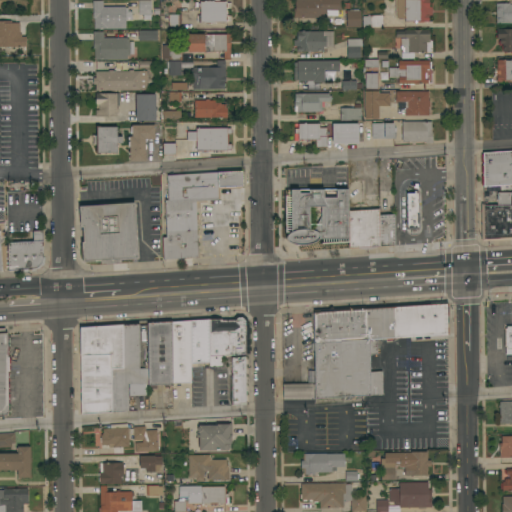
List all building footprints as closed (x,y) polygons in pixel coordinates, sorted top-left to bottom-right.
[(94,29),(94,18),(93,18),(93,1),(102,0),(103,7),(125,7),(125,8),(128,8),(128,11),(132,11),(132,20),(126,20),(126,28),(94,29)] [(138,0),(151,0),(151,15),(138,15),(138,0)] [(340,0),(340,10),(327,10),(327,12),(322,15),(320,15),(320,17),(293,17),(293,10),(295,10),(295,0),(340,0)] [(396,0),(429,0),(429,7),(431,7),(431,16),(428,16),(430,16),(430,19),(428,19),(428,21),(423,21),(423,22),(416,22),(416,21),(404,21),(404,19),(396,17),(396,0)] [(213,22),(213,23),(204,23),(200,23),(200,7),(197,7),(195,7),(195,2),(197,2),(197,3),(200,3),(200,2),(204,2),(204,1),(213,1),(225,1),(225,3),(230,3),(230,8),(225,8),(225,10),(227,10),(227,14),(226,14),(226,16),(231,16),(231,21),(226,21),(226,22),(213,22)] [(511,23),(496,23),(496,3),(509,3),(509,4),(511,4),(511,23)] [(346,27),(346,11),(349,11),(349,9),(353,9),(353,11),(360,11),(361,27),(346,27)] [(181,27),(168,27),(168,14),(180,14),(181,27)] [(383,27),(363,28),(362,16),(370,16),(382,15),(383,27)] [(0,21),(11,21),(11,23),(19,23),(19,34),(21,34),(21,36),(26,36),(26,39),(27,39),(27,44),(26,44),(26,47),(0,47),(0,21)] [(429,29),(429,42),(426,42),(426,52),(413,52),(413,58),(401,59),(400,38),(404,38),(404,37),(395,38),(395,31),(404,31),(404,30),(429,29)] [(511,51),(502,52),(502,44),(499,44),(499,38),(496,38),(496,29),(511,29),(511,51)] [(157,30),(157,40),(138,40),(138,30),(157,30)] [(94,60),(94,49),(93,49),(93,31),(103,31),(103,38),(127,37),(127,39),(128,39),(128,42),(129,42),(129,56),(127,56),(127,59),(94,60)] [(297,51),(297,46),(293,46),(293,40),(296,40),(296,31),(333,31),(333,47),(326,47),(326,49),(323,49),(323,51),(297,51)] [(231,40),(230,40),(230,59),(223,59),(223,52),(188,52),(188,46),(186,46),(186,40),(186,34),(204,34),(231,34),(231,40)] [(347,58),(347,47),(347,39),(362,39),(362,46),(360,46),(360,58),(347,58)] [(161,45),(181,45),(181,46),(182,46),(182,52),(181,52),(181,60),(168,60),(168,59),(161,59),(161,45)] [(364,67),(364,60),(363,60),(363,51),(365,51),(365,50),(371,50),(371,47),(377,47),(377,52),(387,52),(387,58),(377,58),(377,59),(378,59),(378,67),(364,67)] [(168,75),(168,68),(167,68),(167,62),(168,62),(168,61),(180,61),(193,61),(193,67),(216,67),(216,60),(224,60),(225,81),(224,81),(224,89),(193,89),(193,68),(181,68),(181,75),(168,75)] [(338,60),(338,61),(344,61),(344,71),(334,71),(334,82),(313,82),(314,84),(306,84),(306,81),(297,81),(297,80),(293,80),(293,62),(297,62),(297,61),(338,60)] [(429,60),(429,62),(431,62),(431,68),(429,68),(429,69),(425,69),(425,73),(426,73),(426,79),(428,79),(428,83),(424,83),(425,89),(423,89),(423,84),(413,84),(413,85),(403,85),(403,83),(402,83),(402,84),(398,84),(398,78),(388,78),(388,68),(398,67),(398,61),(429,60)] [(511,80),(511,82),(508,82),(508,81),(506,81),(506,82),(504,82),(504,81),(501,81),(501,82),(498,82),(498,81),(496,81),(496,75),(496,70),(496,60),(504,60),(511,60),(511,80)] [(95,84),(93,84),(93,78),(95,78),(95,71),(108,71),(108,70),(112,70),(112,71),(128,71),(128,70),(133,70),(133,71),(147,71),(147,90),(95,90),(95,84)] [(365,73),(378,73),(378,89),(365,89),(365,73)] [(362,81),(362,89),(341,90),(341,81),(362,81)] [(187,82),(187,90),(171,90),(171,82),(187,82)] [(423,91),(423,90),(429,90),(429,98),(428,98),(428,101),(429,101),(429,106),(428,106),(428,109),(429,109),(429,112),(428,112),(428,115),(405,115),(405,109),(397,109),(397,102),(395,102),(395,91),(423,91)] [(181,92),(181,102),(169,102),(169,92),(181,92)] [(95,116),(95,110),(98,110),(98,105),(95,105),(95,93),(116,93),(116,108),(118,108),(118,113),(116,113),(116,117),(95,116)] [(328,93),(328,96),(331,96),(331,101),(321,101),(321,112),(294,112),(294,101),(295,101),(294,94),(328,93)] [(376,93),(389,93),(389,106),(388,106),(388,107),(378,107),(378,106),(376,106),(376,93)] [(135,94),(155,94),(155,120),(135,121),(135,94)] [(194,101),(205,100),(205,99),(209,99),(209,101),(215,100),(215,103),(220,103),(220,104),(227,104),(227,118),(194,118),(194,101)] [(354,108),(354,104),(360,104),(360,108),(361,108),(361,120),(349,120),(340,120),(340,108),(354,108)] [(162,120),(162,111),(180,111),(180,120),(162,120)] [(431,122),(431,132),(432,132),(432,143),(425,143),(425,141),(401,141),(401,122),(431,122)] [(319,123),(319,128),(326,128),(326,148),(316,148),(315,140),(298,140),(298,134),(294,134),(294,129),(298,129),(298,124),(319,123)] [(358,123),(358,143),(347,143),(347,145),(343,145),(343,143),(332,143),(331,123),(358,123)] [(371,139),(371,123),(393,123),(394,128),(395,128),(395,131),(393,131),(393,138),(371,139)] [(145,161),(129,161),(129,147),(128,147),(128,142),(129,142),(129,140),(128,140),(128,137),(129,137),(129,136),(131,136),(131,134),(130,134),(130,127),(131,127),(131,125),(154,125),(154,139),(147,139),(147,140),(145,140),(145,161)] [(116,127),(116,136),(122,136),(122,143),(117,143),(117,153),(100,153),(100,154),(96,154),(96,145),(93,145),(93,135),(97,135),(97,127),(116,127)] [(227,128),(231,128),(231,134),(228,134),(228,144),(231,144),(231,150),(224,150),(224,152),(221,152),(221,150),(218,150),(218,151),(196,152),(196,139),(188,139),(188,133),(196,133),(196,128),(227,128)] [(175,154),(163,154),(162,143),(175,143),(175,154)] [(511,184),(483,186),(483,153),(511,151),(511,184)] [(162,237),(166,237),(164,200),(168,200),(167,175),(241,171),(242,186),(217,187),(218,199),(195,200),(198,257),(163,259),(162,237)] [(511,185),(481,187),(481,197),(484,197),(485,204),(495,204),(494,190),(511,189),(511,185)] [(318,239),(315,241),(309,244),(301,245),(295,245),(289,242),(286,239),(286,238),(286,235),(290,231),(290,189),(347,189),(347,210),(348,239),(318,239)] [(421,232),(404,232),(403,197),(406,197),(406,193),(408,193),(408,191),(414,191),(414,193),(418,193),(418,197),(420,197),(421,232)] [(511,239),(481,241),(481,203),(484,203),(484,205),(496,205),(496,193),(508,193),(511,191),(511,239)] [(81,242),(83,242),(82,227),(80,227),(78,206),(134,202),(138,258),(120,260),(120,262),(100,264),(100,261),(82,262),(81,242)] [(379,246),(348,248),(348,239),(347,210),(378,209),(379,215),(379,246)] [(393,214),(394,245),(379,246),(379,215),(393,214)] [(7,243),(33,241),(33,231),(43,230),(43,257),(45,257),(44,262),(42,266),(38,269),(32,271),(23,272),(23,270),(8,271),(7,243)] [(313,312),(359,309),(447,303),(448,334),(385,338),(385,340),(380,341),(380,339),(376,339),(377,354),(369,354),(369,372),(381,371),(382,395),(314,399),(314,384),(313,312)] [(209,319),(221,319),(221,320),(233,320),(237,315),(242,315),(246,319),(246,325),(248,325),(248,354),(244,354),(221,356),(221,365),(209,366),(209,363),(209,319)] [(190,364),(189,320),(209,319),(209,363),(190,364)] [(172,322),(189,320),(190,364),(190,383),(172,383),(172,322)] [(172,385),(156,385),(157,388),(148,388),(148,384),(147,350),(147,323),(172,321),(172,322),(172,383),(172,385)] [(124,412),(81,414),(80,356),(79,356),(79,327),(122,324),(122,325),(124,411),(124,412)] [(128,384),(128,411),(124,411),(122,325),(139,324),(139,368),(143,368),(143,350),(147,350),(148,384),(128,384)] [(7,333),(7,357),(8,357),(9,371),(7,371),(7,415),(0,415),(0,333),(5,333),(7,333)] [(245,357),(245,403),(231,404),(231,357),(245,357)] [(314,399),(283,399),(283,384),(314,384),(314,399)] [(511,422),(499,423),(499,402),(511,401),(511,422)] [(231,436),(231,443),(230,443),(230,448),(227,450),(198,451),(198,433),(197,431),(197,428),(198,426),(198,424),(214,424),(214,423),(231,423),(231,436)] [(158,450),(135,452),(134,443),(142,442),(142,439),(134,440),(133,427),(144,426),(145,430),(157,430),(158,450)] [(129,446),(109,448),(109,445),(101,445),(100,435),(103,435),(102,429),(115,428),(115,427),(118,427),(118,428),(127,427),(129,446)] [(15,443),(11,443),(11,447),(0,447),(0,433),(14,433),(15,443)] [(511,457),(499,457),(499,443),(501,443),(501,436),(511,436),(511,457)] [(30,477),(17,477),(17,470),(0,470),(0,453),(17,453),(17,447),(30,447),(30,477)] [(410,452),(427,452),(427,460),(430,460),(430,466),(427,466),(427,475),(404,476),(404,467),(399,467),(399,463),(384,463),(384,453),(410,452)] [(344,467),(331,467),(331,472),(315,472),(315,475),(305,475),(305,468),(300,468),(300,460),(304,460),(304,454),(326,453),(326,454),(344,453),(344,467)] [(154,455),(154,456),(161,456),(161,465),(161,472),(145,472),(145,468),(139,468),(139,456),(154,455)] [(210,458),(211,458),(211,459),(226,459),(226,465),(228,465),(228,467),(229,467),(229,479),(207,480),(207,471),(203,471),(203,481),(195,481),(195,478),(188,478),(188,455),(210,455),(210,458)] [(123,476),(120,477),(120,484),(99,484),(99,472),(100,472),(99,464),(102,464),(102,463),(122,462),(123,476)] [(395,480),(381,480),(380,468),(394,468),(395,480)] [(511,490),(502,491),(502,481),(504,481),(504,479),(509,479),(509,474),(506,474),(506,469),(511,468),(511,490)] [(357,481),(345,481),(345,471),(357,471),(357,481)] [(427,482),(427,489),(430,489),(431,507),(399,507),(399,505),(394,506),(394,502),(389,502),(389,489),(399,489),(399,483),(427,482)] [(345,484),(350,484),(352,489),(352,495),(365,495),(365,511),(351,511),(350,500),(344,502),(344,506),(343,506),(343,508),(319,508),(319,501),(312,501),(312,500),(301,500),(301,484),(345,483),(345,484)] [(158,485),(158,486),(162,486),(162,495),(146,495),(146,485),(158,485)] [(131,492),(133,492),(133,496),(131,496),(131,501),(141,500),(141,511),(131,511),(98,511),(98,508),(100,508),(99,486),(106,486),(107,492),(131,491),(131,492)] [(224,488),(225,488),(226,493),(228,493),(228,503),(224,503),(224,504),(201,504),(201,503),(188,503),(187,496),(179,496),(178,486),(201,486),(201,487),(224,486),(224,488)] [(0,511),(0,490),(3,490),(3,489),(27,488),(28,503),(23,503),(23,511),(0,511)] [(511,511),(501,511),(501,504),(502,504),(502,496),(511,496),(511,511)] [(388,511),(376,511),(375,500),(388,500),(388,511)] [(185,511),(174,511),(174,501),(185,501),(185,511)]
